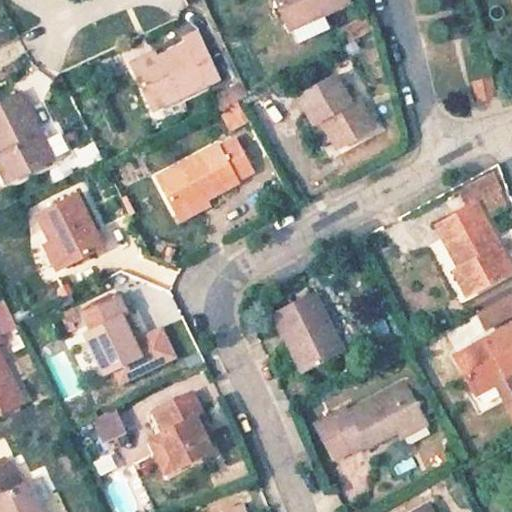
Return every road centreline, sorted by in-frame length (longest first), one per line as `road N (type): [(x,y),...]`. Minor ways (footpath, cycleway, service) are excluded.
road 1 (residential): [(297,511),(214,334),(221,275),(435,162)]
road 2 (residential): [(435,162),(393,0)]
